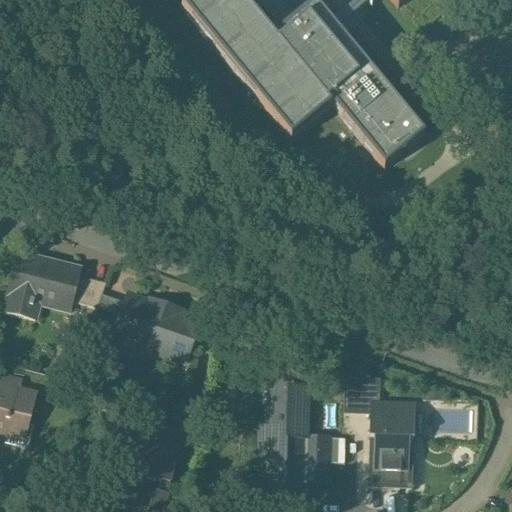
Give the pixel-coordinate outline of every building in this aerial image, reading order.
[(332,25),(316,5),(273,40),(240,0),(196,0),(182,12),(290,144),(333,109),(385,172),(426,139),(337,31),(332,25)] [(361,0),(332,25),(337,31),(374,0),(361,0)] [(388,0),(397,10),(408,0),(388,0)] [(440,15),(423,30),(431,39),(449,25),(440,15)] [(78,272),(19,256),(4,313),(29,319),(33,303),(67,312),(70,304),(76,279),(78,272)] [(104,286),(76,279),(70,304),(96,311),(101,296),(104,286)] [(125,305),(101,296),(96,311),(89,330),(114,339),(117,333),(115,332),(125,305)] [(181,313),(150,303),(149,304),(128,297),(125,305),(115,332),(117,333),(143,342),(148,353),(183,365),(198,321),(180,315),(181,313)] [(299,371),(266,369),(266,386),(262,386),(261,407),(265,407),(264,422),(258,421),(256,476),(269,477),(268,493),(284,494),(285,484),(304,485),(304,479),(306,439),(308,387),(298,387),(299,371)] [(20,382),(0,376),(0,438),(5,439),(9,421),(27,426),(33,399),(17,395),(20,382)] [(343,416),(370,417),(370,405),(379,405),(380,381),(344,380),(343,416)] [(423,398),(442,398),(443,389),(423,389),(423,398)] [(379,405),(370,405),(370,417),(368,490),(412,491),(413,456),(408,455),(409,441),(413,441),(414,406),(379,405)] [(157,444),(129,438),(121,476),(124,477),(123,482),(137,485),(138,479),(158,483),(156,495),(153,494),(152,499),(146,498),(143,511),(163,511),(166,497),(163,496),(165,485),(169,486),(175,457),(171,457),(172,453),(156,449),(157,444)] [(327,440),(306,439),(304,479),(326,480),(327,465),(326,465),(327,440)] [(345,441),(327,440),(326,465),(327,465),(344,466),(345,441)] [(177,511),(180,499),(166,497),(163,511),(177,511)]
